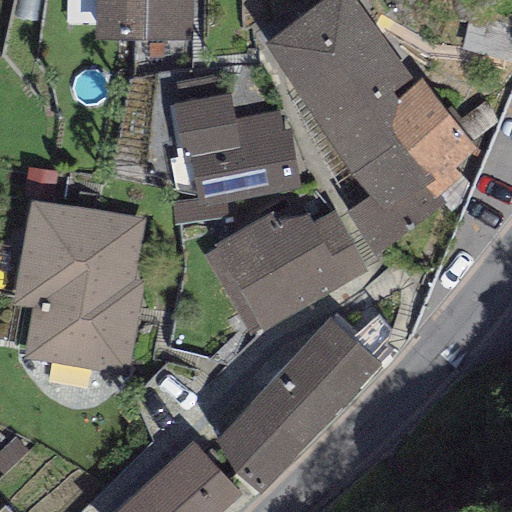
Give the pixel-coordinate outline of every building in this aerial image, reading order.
[(192,0),(95,0),(95,49),(193,49),(192,0)] [(350,0),(331,0),(264,53),(350,186),(368,203),(345,220),(375,262),(438,210),(433,206),(459,182),(454,175),(477,154),(421,84),(415,89),(350,0)] [(229,97),(172,107),(183,169),(191,168),(201,224),(302,206),(285,113),(233,123),(229,97)] [(143,225),(28,208),(13,309),(31,312),(23,362),(128,378),(142,284),(134,283),(143,225)] [(266,219),(216,249),(203,256),(246,331),(256,325),(266,343),(373,281),(335,217),(311,231),(304,219),(276,236),(266,219)] [(379,372),(329,326),(210,451),(260,498),(379,372)] [(220,511),(237,497),(191,448),(123,511),(220,511)]
